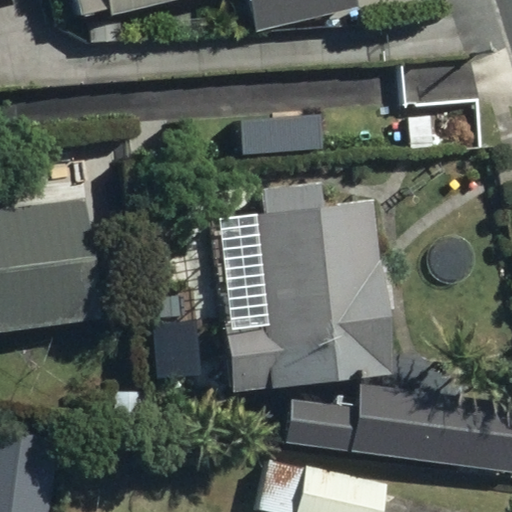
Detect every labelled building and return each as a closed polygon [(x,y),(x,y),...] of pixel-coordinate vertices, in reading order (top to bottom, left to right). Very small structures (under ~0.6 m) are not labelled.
[(69,0),(75,23),(167,0),(69,0)] [(208,212),(225,389),(390,373),(373,194),(328,199),(327,182),(254,189),(255,207),(208,212)] [(0,324),(99,311),(85,195),(0,206),(0,324)] [(151,320),(154,377),(195,375),(192,318),(151,320)] [(406,384),(399,448),(437,451),(443,388),(406,384)] [(386,407),(307,401),(303,444),(383,450),(386,407)] [(0,426),(0,511),(40,511),(59,443),(0,426)] [(375,511),(382,481),(267,455),(254,509),(265,511),(375,511)]
